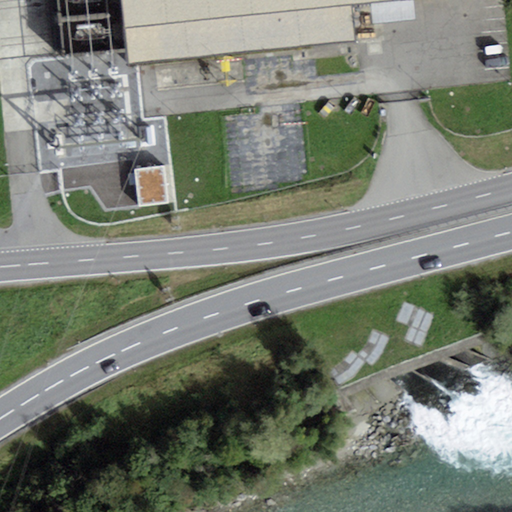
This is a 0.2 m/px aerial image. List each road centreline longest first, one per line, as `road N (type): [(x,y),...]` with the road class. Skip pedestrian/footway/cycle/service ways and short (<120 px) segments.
road 1 (primary): [(511,233),(244,303),(77,372),(0,418)]
road 2 (tertiary): [(511,189),(315,236),(0,266)]
